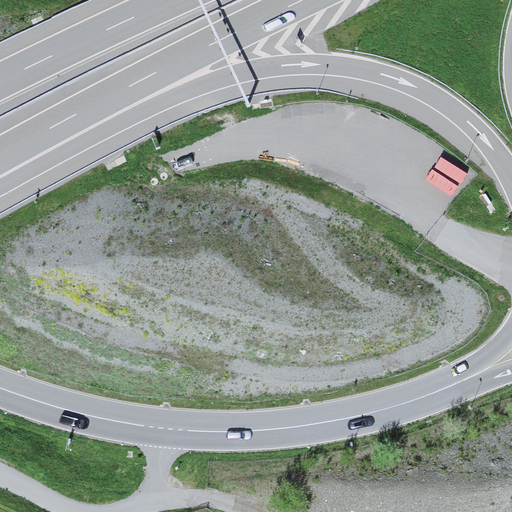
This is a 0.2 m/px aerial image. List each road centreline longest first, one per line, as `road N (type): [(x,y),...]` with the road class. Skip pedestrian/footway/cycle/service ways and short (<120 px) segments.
road 1 (motorway): [(0,159),(214,81),(326,65),(375,72),(430,94),(478,132),(511,178)]
road 2 (primary): [(0,387),(156,427),(272,429),(330,423),(429,396),(511,354)]
road 3 (motorway): [(0,154),(298,0)]
road 4 (motorway): [(170,0),(0,79)]
